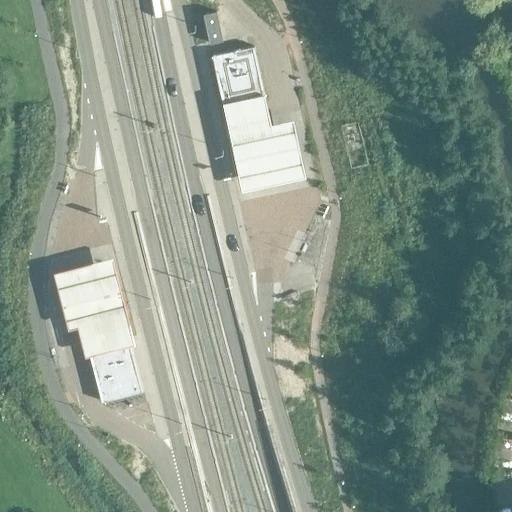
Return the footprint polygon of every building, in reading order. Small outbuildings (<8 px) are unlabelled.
[(223,40),(216,11),(204,13),(210,43),(223,40)] [(254,49),(255,48),(255,46),(212,55),(213,57),(215,57),(224,101),(222,101),(223,104),(225,103),(225,102),(262,94),(263,95),(265,95),(265,92),(263,92),(254,49)] [(271,120),(265,95),(263,95),(262,94),(225,102),(225,103),(223,104),(242,189),(306,173),(293,116),(271,120)] [(113,254),(54,269),(68,327),(78,324),(85,353),(89,352),(92,352),(92,353),(129,344),(128,342),(131,342),(135,340),(113,254)] [(92,353),(92,352),(89,352),(90,355),(91,354),(103,398),(101,398),(102,401),(143,390),(143,388),(141,388),(130,345),(132,344),(131,342),(128,342),(129,344),(92,353)]
